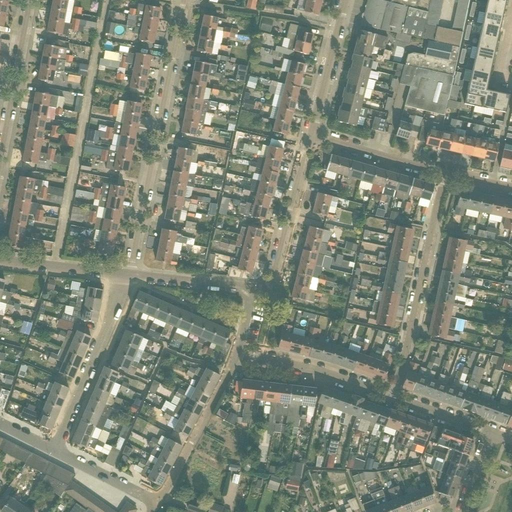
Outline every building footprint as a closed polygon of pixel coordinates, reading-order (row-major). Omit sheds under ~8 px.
[(67,0),(53,0),(51,9),(65,11),(67,0)] [(254,10),(256,0),(248,0),(246,8),(254,10)] [(305,8),(292,5),(291,9),(318,16),(321,4),(307,0),(305,8)] [(379,0),(367,0),(361,26),(422,39),(425,25),(426,19),(428,13),(390,3),(379,0)] [(390,0),(390,3),(428,13),(429,7),(430,2),(430,0),(390,0)] [(502,17),(505,5),(487,1),(484,13),(502,17)] [(442,4),(430,2),(429,7),(441,10),(442,4)] [(160,9),(146,6),(138,4),(137,10),(130,8),(129,12),(129,15),(136,16),(158,20),(160,9)] [(282,14),(283,8),(265,4),(264,10),(282,14)] [(456,10),(466,12),(467,6),(457,4),(456,10)] [(441,10),(429,7),(428,13),(440,16),(441,10)] [(63,23),(65,11),(51,9),(49,20),(63,23)] [(455,16),(465,18),(466,12),(456,10),(455,16)] [(109,11),(108,16),(106,22),(107,22),(113,24),(114,18),(115,12),(109,11)] [(426,19),(439,22),(440,16),(428,13),(426,19)] [(500,28),(502,17),(484,13),(482,24),(500,28)] [(218,18),(204,15),(201,27),(216,30),(218,18)] [(141,29),(156,32),(158,20),(136,16),(135,22),(127,20),(126,26),(134,27),(141,29)] [(453,22),(464,24),(465,18),(455,16),(453,22)] [(263,19),(260,30),(270,33),(273,21),(263,19)] [(425,25),(438,28),(439,22),(426,19),(425,25)] [(77,31),(78,26),(71,25),(71,24),(63,23),(49,20),(47,32),(67,36),(69,30),(77,31)] [(112,35),(114,24),(113,24),(107,22),(105,33),(112,35)] [(464,24),(453,22),(451,30),(462,33),(464,24)] [(287,39),(290,40),(310,45),(313,35),(307,34),(308,29),(291,24),(287,39)] [(500,28),(482,24),(479,36),(497,40),(500,28)] [(438,28),(425,25),(422,39),(459,47),(462,33),(451,30),(438,28)] [(82,34),(95,36),(96,29),(85,27),(84,27),(82,34)] [(199,40),(213,42),(216,30),(201,27),(199,40)] [(139,41),(153,43),(156,32),(141,29),(139,41)] [(372,47),(372,46),(385,50),(387,39),(382,37),(359,30),(356,43),(372,47)] [(497,40),(479,36),(477,48),(494,52),(497,40)] [(199,40),(197,52),(211,54),(213,42),(199,40)] [(293,56),(294,51),(308,55),(310,45),(290,40),(287,50),(276,47),(275,52),(283,54),(293,56)] [(453,77),(459,48),(429,41),(426,56),(414,53),(408,55),(392,51),(389,62),(404,65),(404,66),(415,69),(453,77)] [(385,50),(383,56),(378,55),(377,57),(370,55),(372,47),(356,43),(353,55),(372,60),(384,63),(384,62),(389,62),(392,51),(391,51),(385,50)] [(67,49),(45,45),(42,57),(57,59),(72,62),(73,57),(66,55),(67,49)] [(494,52),(477,48),(474,59),(492,63),(494,52)] [(273,51),(274,51),(270,50),(269,55),(281,58),(283,54),(275,52),(273,51)] [(136,53),(136,55),(128,53),(127,58),(121,56),(120,60),(117,59),(118,54),(105,52),(104,59),(127,64),(134,65),(149,68),(151,56),(136,53)] [(228,63),(229,58),(217,55),(216,61),(228,63)] [(370,70),(372,60),(353,55),(351,61),(353,61),(352,65),(370,70)] [(42,57),(40,68),(55,71),(57,59),(42,57)] [(119,68),(118,74),(124,75),(125,69),(126,69),(127,64),(104,59),(100,58),(99,65),(108,67),(109,66),(118,68),(118,67),(119,68)] [(492,63),(474,59),(472,71),(489,75),(492,63)] [(193,73),(207,76),(215,78),(215,73),(217,66),(195,61),(193,73)] [(302,76),(305,65),(291,61),(287,73),(302,76)] [(88,65),(79,63),(77,75),(86,76),(88,65)] [(134,65),(134,67),(132,77),(146,79),(149,68),(134,65)] [(244,84),(247,67),(238,65),(235,82),(244,84)] [(349,69),(348,74),(367,79),(370,70),(352,65),(351,70),(349,69)] [(444,115),(453,77),(415,69),(404,66),(403,70),(401,76),(399,84),(410,87),(404,106),(444,115)] [(40,68),(38,80),(52,83),(55,71),(40,68)] [(472,71),(469,82),(487,86),(489,75),(472,71)] [(205,88),(207,76),(193,73),(191,85),(190,85),(205,88)] [(302,76),(287,73),(284,85),(299,88),(302,76)] [(367,79),(348,74),(347,79),(348,80),(347,84),(365,88),(367,79)] [(130,88),(144,91),(146,79),(132,77),(130,88)] [(255,89),(257,81),(257,79),(249,77),(247,87),(255,89)] [(271,81),(264,79),(263,83),(263,84),(270,86),(269,87),(276,88),(274,94),(281,96),(296,100),(299,88),(284,85),(277,83),(271,81)] [(487,86),(469,82),(464,104),(481,108),(485,90),(486,90),(487,86)] [(345,88),(343,93),(363,98),(370,100),(372,90),(365,88),(347,84),(346,88),(345,88)] [(205,88),(190,85),(188,97),(209,101),(211,89),(205,88)] [(485,90),(481,108),(493,110),(496,93),(486,90),(485,90)] [(58,97),(36,93),(33,104),(56,108),(58,97)] [(363,98),(343,93),(342,98),(343,98),(342,103),(360,107),(363,98)] [(493,110),(505,113),(509,95),(496,93),(493,110)] [(281,96),(278,108),(293,112),(296,100),(281,96)] [(216,110),(217,103),(209,101),(188,97),(185,109),(206,113),(215,115),(216,110)] [(243,107),(253,110),(255,102),(245,99),(243,107)] [(127,101),(127,102),(119,101),(118,106),(111,104),(110,110),(139,115),(142,104),(127,101)] [(340,107),(339,112),(358,117),(360,107),(342,103),(341,107),(340,107)] [(63,110),(56,108),(33,104),(31,116),(46,118),(45,118),(54,120),(55,114),(62,115),(63,110)] [(363,128),(365,117),(374,119),(374,117),(387,120),(388,114),(362,107),(357,126),(363,128)] [(278,108),(275,120),(290,124),(293,112),(278,108)] [(184,121),(198,124),(198,123),(204,124),(206,113),(185,109),(186,109),(184,121)] [(139,115),(110,110),(109,115),(117,117),(116,123),(137,127),(139,115)] [(358,117),(339,112),(337,117),(339,117),(337,122),(355,126),(358,117)] [(43,130),(45,118),(46,118),(31,116),(29,127),(43,130)] [(409,136),(416,138),(419,127),(412,125),(415,117),(409,116),(407,124),(400,121),(396,136),(408,140),(409,136)] [(371,129),(377,131),(380,119),(374,117),(371,129)] [(380,119),(377,131),(383,132),(386,120),(380,119)] [(453,134),(454,128),(456,120),(451,119),(449,127),(443,125),(441,133),(438,148),(450,151),(453,134)] [(272,132),(287,135),(290,124),(275,120),(272,132)] [(184,121),(181,133),(195,136),(198,124),(184,121)] [(137,127),(116,123),(115,123),(114,129),(107,127),(106,132),(105,133),(113,134),(120,136),(135,139),(137,127)] [(426,143),(425,145),(438,148),(441,133),(443,125),(437,124),(435,132),(430,130),(430,128),(421,127),(421,129),(421,128),(418,141),(426,143)] [(466,131),(465,137),(464,137),(461,154),(472,156),(476,140),(477,134),(479,126),(474,124),(472,133),(466,131)] [(27,139),(41,141),(43,130),(29,127),(27,139)] [(99,137),(100,132),(88,129),(86,141),(98,143),(98,141),(99,137)] [(61,145),(74,147),(76,136),(63,133),(61,145)] [(461,154),(464,137),(453,134),(450,151),(461,154)] [(132,150),(135,139),(120,136),(118,147),(132,150)] [(480,141),(476,140),(472,156),(483,159),(487,142),(488,138),(481,137),(480,141)] [(41,141),(27,139),(25,150),(39,153),(41,141)] [(483,159),(495,161),(498,145),(487,142),(483,159)] [(55,156),(55,155),(56,150),(55,150),(56,144),(49,143),(48,149),(47,154),(55,156)] [(242,151),(257,154),(259,147),(244,144),(242,151)] [(118,147),(117,153),(109,151),(109,152),(85,146),(83,152),(101,156),(130,162),(132,150),(118,147)] [(280,161),(283,150),(269,146),(266,158),(280,161)] [(176,160),(190,162),(196,164),(198,152),(178,148),(176,160)] [(25,150),(23,162),(37,165),(37,160),(46,162),(46,160),(53,161),(53,162),(58,163),(57,164),(69,167),(71,159),(59,157),(59,156),(55,155),(55,156),(47,154),(39,153),(25,150)] [(511,170),(511,166),(511,151),(503,150),(499,168),(511,170)] [(335,178),(336,174),(341,158),(328,154),(322,175),(335,178)] [(106,169),(128,173),(130,162),(101,156),(100,161),(107,163),(106,169)] [(258,156),(257,163),(256,168),(263,170),(263,169),(277,173),(280,161),(266,158),(258,156)] [(343,176),(347,177),(348,177),(352,161),(341,158),(336,174),(343,176)] [(188,174),(190,162),(176,160),(174,171),(174,172),(188,174)] [(352,178),(359,180),(364,165),(352,161),(348,177),(347,177),(345,184),(346,184),(344,191),(349,192),(351,186),(350,186),(352,178)] [(80,170),(90,171),(91,164),(82,163),(80,170)] [(359,180),(371,184),(375,168),(364,165),(359,180)] [(371,184),(383,187),(387,172),(375,168),(371,184)] [(263,170),(260,181),(274,185),(277,173),(263,169),(263,170)] [(171,183),(185,186),(192,187),(193,187),(194,181),(195,176),(188,174),(174,172),(174,171),(173,171),(171,183)] [(387,172),(383,187),(384,187),(382,195),(380,194),(379,201),(380,202),(384,202),(386,196),(393,198),(395,191),(399,175),(387,172)] [(404,194),(402,200),(400,207),(404,209),(406,202),(408,195),(412,179),(399,175),(395,191),(397,191),(404,194)] [(32,191),(40,193),(63,197),(64,189),(48,186),(47,188),(40,187),(41,181),(20,177),(18,188),(32,191)] [(212,188),(220,190),(222,181),(214,179),(212,188)] [(412,179),(408,195),(409,195),(418,197),(423,182),(412,179)] [(260,181),(257,193),(271,197),(274,185),(260,181)] [(418,197),(430,201),(435,186),(423,182),(418,197)] [(123,199),(125,188),(103,183),(101,190),(94,188),(93,194),(123,199)] [(168,196),(169,196),(197,201),(198,196),(191,195),(193,187),(192,187),(185,186),(171,183),(168,196)] [(32,191),(18,188),(16,200),(30,202),(32,191)] [(75,197),(87,200),(88,193),(76,190),(75,197)] [(459,196),(455,215),(463,216),(464,209),(468,210),(471,193),(460,191),(460,192),(459,196)] [(63,197),(40,193),(39,198),(46,199),(46,200),(48,200),(48,202),(61,205),(63,197)] [(257,193),(253,205),(268,209),(271,197),(257,193)] [(337,202),(338,198),(328,196),(318,193),(315,203),(329,207),(329,206),(330,201),(337,202)] [(477,218),(478,212),(482,196),(471,193),(468,210),(467,216),(477,218)] [(99,201),(98,207),(121,211),(123,199),(93,194),(92,200),(99,201)] [(196,205),(197,201),(169,196),(167,207),(181,210),(188,211),(189,212),(189,211),(190,204),(196,205)] [(482,196),(478,212),(490,215),(493,198),(482,196)] [(222,198),(218,214),(226,215),(229,199),(222,198)] [(493,198),(490,215),(501,217),(505,200),(493,198)] [(30,202),(16,200),(13,211),(28,214),(35,215),(43,217),(44,211),(36,210),(38,204),(30,202)] [(511,201),(505,200),(501,217),(505,218),(503,229),(510,230),(511,220),(511,201)] [(268,209),(253,205),(246,203),(245,207),(243,215),(265,220),(268,209)] [(315,203),(312,213),(333,218),(334,214),(327,212),(329,207),(315,203)] [(73,207),(71,213),(83,216),(89,217),(118,222),(121,211),(98,207),(91,205),(90,210),(73,207)] [(181,210),(167,207),(164,219),(178,222),(179,220),(186,221),(187,216),(188,211),(181,210)] [(375,216),(384,218),(386,211),(377,209),(375,216)] [(11,223),(26,226),(28,214),(13,211),(11,223)] [(391,211),(390,219),(398,221),(399,216),(399,213),(391,211)] [(82,220),(83,216),(71,213),(70,221),(82,223),(82,220)] [(118,222),(89,217),(88,222),(95,224),(94,230),(102,231),(116,234),(118,222)] [(196,224),(186,221),(185,228),(195,230),(196,224)] [(9,235),(24,237),(26,226),(11,223),(9,235)] [(260,240),(263,230),(242,225),(239,235),(260,240)] [(410,241),(413,230),(389,225),(387,231),(395,233),(395,238),(410,241)] [(331,232),(309,227),(306,238),(328,244),(327,245),(334,246),(335,242),(329,240),(331,232)] [(487,227),(486,231),(488,232),(486,238),(494,240),(496,229),(487,227)] [(77,237),(78,230),(71,229),(70,236),(77,237)] [(187,238),(182,237),(182,233),(162,229),(160,239),(174,242),(186,244),(187,238)] [(216,229),(213,241),(220,243),(222,231),(216,229)] [(477,237),(486,238),(488,232),(486,231),(479,230),(477,237)] [(114,246),(116,234),(102,231),(99,243),(114,246)] [(30,246),(53,251),(54,243),(43,241),(38,240),(31,239),(24,237),(9,235),(7,246),(29,250),(30,246)] [(243,248),(243,249),(257,252),(260,240),(239,235),(238,235),(236,242),(230,240),(230,241),(229,245),(236,246),(243,248)] [(306,238),(303,250),(317,254),(324,256),(331,257),(332,253),(326,252),(327,245),(328,244),(306,238)] [(410,241),(395,238),(392,248),(408,252),(410,241)] [(474,243),(450,238),(447,249),(463,252),(464,249),(472,250),(474,243)] [(160,239),(158,251),(171,254),(174,242),(160,239)] [(99,243),(98,248),(97,254),(112,257),(114,246),(99,243)] [(408,252),(392,248),(390,259),(406,263),(408,252)] [(240,260),(254,264),(257,252),(243,249),(240,260)] [(463,252),(447,249),(445,260),(461,263),(463,252)] [(321,267),(324,256),(317,254),(303,250),(300,262),(314,266),(321,267)] [(176,265),(177,261),(179,255),(171,254),(158,251),(156,261),(176,265)] [(341,265),(342,260),(343,256),(337,255),(336,259),(335,263),(341,265)] [(352,270),(333,266),(335,258),(332,257),(329,269),(351,274),(352,270)] [(406,263),(390,259),(385,258),(378,257),(377,262),(389,264),(388,270),(403,273),(406,263)] [(232,264),(231,268),(252,274),(254,264),(240,260),(238,266),(232,264)] [(443,270),(459,274),(461,263),(445,260),(443,270)] [(297,274),(325,281),(326,276),(319,275),(321,267),(314,266),(300,262),(297,274)] [(403,273),(388,270),(385,281),(401,284),(403,273)] [(440,281),(456,285),(457,280),(469,282),(470,276),(464,275),(459,274),(443,270),(440,281)] [(297,274),(294,286),(316,291),(316,290),(318,284),(329,287),(330,285),(334,286),(335,283),(334,283),(325,281),(297,274)] [(401,284),(385,281),(384,286),(372,283),(371,289),(383,291),(399,295),(401,284)] [(456,285),(440,281),(438,292),(454,295),(453,296),(461,297),(463,286),(456,285)] [(315,296),(321,297),(322,292),(316,290),(316,291),(294,286),(291,297),(313,303),(315,296)] [(101,301),(103,290),(88,287),(88,290),(72,287),(71,294),(78,296),(101,301)] [(0,290),(0,302),(7,304),(14,306),(15,302),(10,301),(12,294),(12,293),(9,293),(2,291),(0,290)] [(399,295),(383,291),(381,302),(396,306),(399,295)] [(138,292),(132,308),(136,310),(143,313),(150,297),(138,292)] [(436,303),(456,307),(457,307),(463,309),(464,305),(466,298),(461,297),(453,296),(454,295),(438,292),(436,303)] [(83,309),(83,310),(99,313),(101,301),(78,296),(77,303),(70,302),(69,307),(76,308),(83,309)] [(150,297),(143,313),(148,315),(155,318),(161,302),(150,297)] [(381,302),(374,301),(372,312),(378,314),(378,313),(394,316),(396,306),(381,302)] [(161,302),(155,318),(159,320),(166,323),(173,307),(161,302)] [(433,314),(450,317),(454,318),(456,307),(436,303),(433,314)] [(166,323),(171,325),(177,327),(177,328),(184,312),(173,307),(166,323)] [(81,320),(96,323),(99,313),(83,310),(81,320)] [(184,312),(177,328),(182,330),(189,333),(196,317),(184,312)] [(368,316),(369,316),(368,322),(392,327),(394,316),(378,313),(378,314),(372,312),(372,313),(369,312),(368,316)] [(75,317),(63,314),(61,320),(73,323),(75,317)] [(448,328),(454,330),(456,319),(454,318),(450,317),(433,314),(431,325),(448,328)] [(189,333),(200,337),(207,322),(196,317),(189,333)] [(87,347),(91,337),(76,331),(75,333),(71,332),(73,323),(61,320),(59,319),(57,327),(69,331),(67,334),(60,331),(60,332),(59,335),(65,338),(72,341),(87,347)] [(19,327),(19,328),(18,332),(28,335),(32,324),(24,321),(22,328),(19,327)] [(207,322),(200,337),(205,339),(212,342),(219,327),(207,322)] [(342,349),(351,324),(345,322),(340,335),(342,336),(338,347),(335,347),(331,362),(332,362),(342,366),(347,350),(342,349)] [(292,327),(284,325),(278,348),(289,351),(293,335),(294,331),(293,331),(291,330),(292,327)] [(431,325),(429,335),(452,340),(454,333),(447,331),(448,328),(431,325)] [(219,327),(212,342),(216,344),(223,347),(221,353),(227,356),(231,345),(225,343),(230,332),(219,327)] [(311,327),(309,333),(308,339),(303,338),(299,354),(310,356),(314,341),(315,336),(317,329),(311,327)] [(136,349),(139,342),(141,337),(126,331),(121,342),(136,349)] [(329,344),(325,343),(321,359),(331,362),(335,347),(334,346),(337,334),(332,332),(329,344)] [(299,354),(303,338),(293,335),(289,351),(299,354)] [(502,355),(506,343),(498,340),(494,352),(502,355)] [(87,347),(72,341),(67,352),(82,358),(87,347)] [(325,343),(314,341),(310,356),(321,359),(325,343)] [(363,356),(367,345),(368,343),(363,341),(362,341),(359,349),(357,354),(352,369),(362,373),(368,358),(363,356)] [(131,361),(132,360),(134,354),(136,349),(121,342),(116,354),(131,361)] [(375,354),(381,356),(383,350),(377,348),(375,354)] [(56,360),(62,363),(77,369),(82,358),(67,352),(61,349),(58,356),(51,353),(49,357),(56,360)] [(352,369),(357,354),(353,353),(347,350),(342,366),(352,369)] [(383,381),(392,356),(385,353),(382,363),(378,361),(373,377),(383,381)] [(116,354),(111,365),(126,372),(129,365),(142,370),(144,365),(132,360),(131,361),(116,354)] [(473,354),(469,365),(474,367),(478,356),(473,354)] [(496,365),(499,358),(492,356),(490,362),(496,365)] [(378,361),(368,358),(362,373),(373,377),(378,361)] [(504,359),(499,358),(496,365),(494,369),(500,371),(504,359)] [(511,360),(506,358),(502,369),(511,371),(511,360)] [(58,373),(73,379),(77,369),(62,363),(58,373)] [(418,365),(411,363),(402,388),(412,391),(417,376),(414,375),(418,365)] [(457,372),(454,380),(451,388),(446,386),(440,401),(450,404),(458,381),(461,373),(463,367),(459,366),(457,371),(457,372)] [(475,366),(471,377),(470,377),(465,392),(460,408),(469,411),(479,384),(484,370),(475,366)] [(118,373),(104,367),(100,377),(114,382),(118,373)] [(215,385),(220,376),(206,368),(205,371),(198,368),(196,371),(190,367),(188,371),(194,374),(201,378),(215,385)] [(421,394),(430,370),(420,367),(417,376),(412,391),(421,394)] [(432,381),(435,373),(430,370),(421,394),(431,398),(436,382),(432,381)] [(446,386),(442,384),(445,376),(439,374),(436,382),(431,398),(440,401),(446,386)] [(11,385),(14,377),(6,375),(4,383),(11,385)] [(95,388),(109,394),(114,382),(100,377),(95,388)] [(187,383),(194,387),(197,382),(190,378),(187,383)] [(195,388),(209,396),(215,385),(201,378),(195,388)] [(153,380),(151,385),(157,389),(159,384),(153,380)] [(246,381),(242,380),(240,398),(247,399),(246,403),(245,403),(242,423),(249,424),(250,419),(255,382),(251,381),(250,380),(247,380),(246,381)] [(250,419),(255,419),(256,413),(257,413),(258,400),(265,401),(267,383),(264,383),(263,382),(259,381),(258,382),(255,382),(250,419)] [(463,382),(458,381),(450,404),(460,408),(465,392),(461,390),(463,382)] [(54,382),(54,384),(50,392),(50,393),(64,399),(69,388),(54,382)] [(270,407),(269,415),(266,432),(273,433),(274,424),(275,421),(276,418),(279,384),(267,383),(265,401),(264,406),(270,407)] [(282,416),(286,416),(287,416),(289,404),(291,386),(279,384),(276,418),(275,421),(281,422),(282,416)] [(488,387),(484,386),(479,384),(469,411),(479,414),(488,387)] [(3,389),(3,387),(0,386),(0,410),(3,412),(10,392),(3,389)] [(289,404),(287,416),(285,425),(293,427),(292,436),(296,437),(298,427),(299,421),(303,387),(291,386),(289,404)] [(314,401),(316,389),(303,387),(299,421),(298,427),(303,428),(305,423),(306,420),(304,419),(306,407),(313,407),(313,401),(314,401)] [(324,387),(323,390),(318,403),(323,405),(320,413),(321,413),(319,417),(324,418),(334,390),(324,387)] [(488,418),(493,403),(489,401),(492,393),(491,393),(493,389),(488,387),(479,414),(488,418)] [(114,396),(109,394),(95,388),(90,399),(118,411),(120,407),(114,404),(115,401),(113,399),(114,396)] [(195,388),(190,399),(203,406),(209,396),(195,388)] [(333,408),(338,410),(344,394),(334,390),(324,418),(328,420),(329,416),(330,416),(333,408)] [(198,417),(203,406),(190,399),(183,396),(176,392),(171,403),(176,406),(198,417)] [(498,421),(507,394),(503,392),(502,396),(501,396),(498,404),(493,403),(488,418),(498,421)] [(50,393),(45,403),(60,409),(64,399),(50,393)] [(338,423),(342,425),(352,397),(344,394),(338,410),(342,411),(339,420),(338,423)] [(511,395),(507,394),(498,421),(507,424),(511,410),(511,396),(511,397),(511,395)] [(352,397),(342,425),(347,427),(348,423),(351,415),(356,417),(362,400),(354,397),(352,396),(352,397)] [(86,410),(99,416),(107,419),(110,412),(117,415),(118,411),(90,399),(86,410)] [(362,400),(356,417),(361,418),(358,426),(358,427),(357,430),(361,431),(371,403),(363,401),(362,401),(363,400),(362,400)] [(45,403),(43,410),(41,414),(55,421),(60,409),(45,403)] [(370,421),(374,423),(380,407),(371,403),(361,431),(365,433),(366,430),(367,430),(370,421)] [(135,413),(138,407),(132,404),(129,410),(135,413)] [(198,417),(176,406),(173,412),(167,409),(165,413),(171,417),(178,420),(192,428),(198,417)] [(37,424),(51,430),(55,421),(41,414),(34,411),(34,412),(27,408),(24,407),(21,414),(25,415),(23,418),(37,424)] [(381,435),(384,427),(390,410),(380,407),(374,423),(379,425),(376,433),(377,433),(375,437),(380,438),(381,435)] [(81,421),(95,427),(99,416),(86,410),(81,421)] [(387,426),(396,429),(401,414),(390,410),(384,427),(385,427),(385,426),(387,426)] [(232,425),(237,416),(230,413),(225,421),(232,425)] [(396,443),(397,443),(395,449),(399,451),(411,418),(401,414),(396,429),(400,431),(396,443)] [(405,448),(411,450),(421,422),(411,418),(399,451),(403,452),(405,448)] [(192,428),(178,420),(175,426),(173,430),(187,437),(192,428)] [(102,430),(95,427),(81,421),(76,432),(98,441),(103,430),(102,430)] [(424,448),(426,440),(432,425),(421,422),(411,450),(415,451),(417,445),(424,448)] [(275,425),(274,432),(285,433),(285,425),(275,425)] [(429,442),(436,444),(448,449),(454,433),(434,426),(429,442)] [(76,432),(72,442),(86,448),(87,446),(95,450),(101,452),(104,444),(98,441),(76,432)] [(453,450),(468,455),(474,440),(454,433),(448,449),(453,450)] [(0,445),(0,450),(3,452),(9,442),(3,439),(0,445)] [(124,441),(118,439),(114,448),(120,451),(124,441)] [(168,439),(168,441),(163,448),(177,456),(182,446),(168,439)] [(177,456),(163,448),(156,445),(150,441),(148,445),(154,448),(150,455),(158,459),(171,466),(177,456)] [(3,452),(9,455),(14,444),(9,442),(3,452)] [(9,455),(14,458),(19,447),(14,444),(9,455)] [(128,457),(132,449),(125,446),(122,454),(128,457)] [(14,458),(19,460),(25,450),(19,447),(14,458)] [(104,463),(113,467),(120,451),(114,448),(112,447),(112,448),(104,463)] [(25,450),(19,460),(25,463),(30,452),(25,450)] [(464,467),(465,466),(468,455),(453,450),(450,457),(434,451),(433,455),(464,467)] [(25,463),(24,464),(30,467),(36,455),(30,452),(25,463)] [(333,465),(335,455),(329,454),(327,464),(333,465)] [(380,464),(382,455),(376,454),(374,460),(372,468),(377,469),(378,463),(380,464)] [(30,467),(36,470),(42,458),(36,455),(30,467)] [(150,455),(147,463),(140,459),(139,463),(166,477),(171,466),(158,459),(150,455)] [(460,479),(463,469),(464,467),(433,455),(431,461),(442,466),(440,472),(460,479)] [(42,458),(36,470),(41,472),(47,461),(42,458)] [(372,468),(374,460),(368,458),(365,470),(371,470),(372,468)] [(348,460),(346,467),(353,469),(354,461),(348,460)] [(41,472),(46,475),(53,464),(47,461),(41,472)] [(300,476),(302,464),(292,461),(289,476),(300,476)] [(143,470),(141,474),(148,478),(147,479),(161,486),(166,477),(139,463),(136,466),(143,470)] [(58,467),(53,464),(46,475),(52,478),(58,467)] [(64,470),(58,467),(52,478),(58,481),(64,470)] [(70,472),(64,470),(58,481),(63,483),(70,472)] [(71,482),(75,475),(70,472),(63,483),(68,486),(71,482)] [(363,473),(362,474),(365,480),(366,480),(366,482),(377,478),(375,472),(372,473),(363,472),(363,473)] [(442,480),(438,492),(438,493),(449,497),(453,498),(460,479),(440,472),(439,472),(437,478),(442,480)] [(319,480),(316,473),(310,475),(313,482),(319,480)] [(52,478),(46,475),(41,483),(60,497),(64,491),(68,486),(63,483),(58,481),(52,478)] [(360,481),(358,475),(352,477),(355,484),(360,481)] [(271,477),(268,484),(278,487),(281,480),(271,477)] [(298,492),(299,481),(287,479),(285,489),(298,492)] [(260,489),(262,481),(255,480),(253,487),(260,489)] [(64,491),(69,495),(76,485),(71,482),(68,486),(64,491)] [(392,501),(387,503),(386,503),(389,511),(402,511),(393,488),(391,483),(386,485),(388,490),(392,501)] [(69,495),(74,498),(80,488),(76,485),(69,495)] [(425,506),(436,501),(430,486),(419,490),(425,506)] [(408,495),(405,487),(398,490),(397,487),(393,488),(402,511),(408,511),(414,510),(408,495)] [(74,498),(78,501),(85,492),(80,488),(74,498)] [(425,506),(419,490),(408,495),(414,510),(425,506)] [(447,503),(449,497),(438,493),(438,492),(435,491),(438,500),(447,503)] [(78,501),(83,505),(90,495),(85,492),(78,501)] [(90,495),(83,505),(88,508),(95,498),(90,495)] [(373,502),(377,511),(389,511),(386,503),(387,503),(384,496),(373,500),(374,501),(373,502)] [(10,498),(1,511),(20,511),(23,508),(10,498)] [(88,508),(93,511),(99,502),(95,498),(88,508)] [(351,511),(359,509),(355,498),(347,501),(348,504),(344,506),(346,511),(344,511),(351,511)] [(204,511),(206,506),(190,501),(187,509),(197,511),(204,511)] [(99,502),(93,511),(99,511),(104,505),(99,502)] [(377,511),(373,502),(362,506),(364,511),(377,511)] [(135,511),(137,510),(127,503),(120,511),(114,511),(104,505),(99,511),(135,511)] [(208,511),(221,511),(223,507),(211,503),(208,511)]
